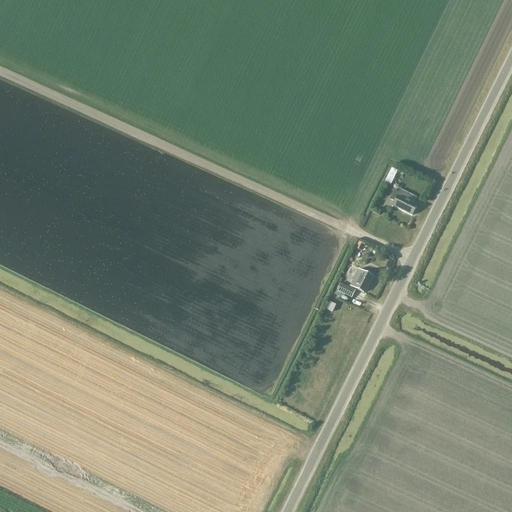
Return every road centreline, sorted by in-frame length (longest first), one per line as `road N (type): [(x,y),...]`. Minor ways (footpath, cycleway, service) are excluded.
road 1 (unclassified): [(288,511),(511,57)]
road 2 (track): [(0,71),(412,259)]
